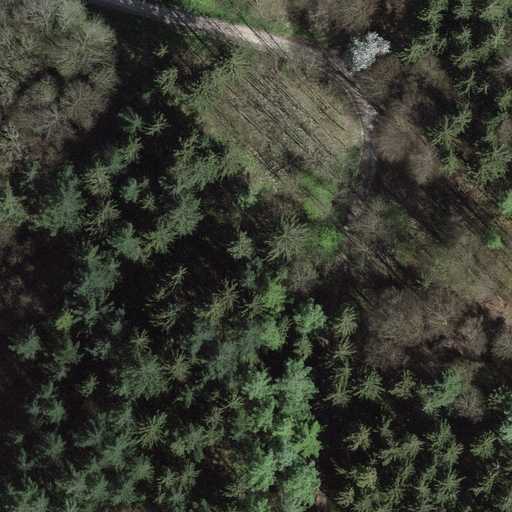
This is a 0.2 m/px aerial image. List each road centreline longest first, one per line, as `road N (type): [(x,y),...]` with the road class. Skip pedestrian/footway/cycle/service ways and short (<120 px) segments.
road 1 (track): [(123,0),(326,67),(371,119),(319,445),(321,511)]
road 2 (track): [(326,67),(511,33)]
